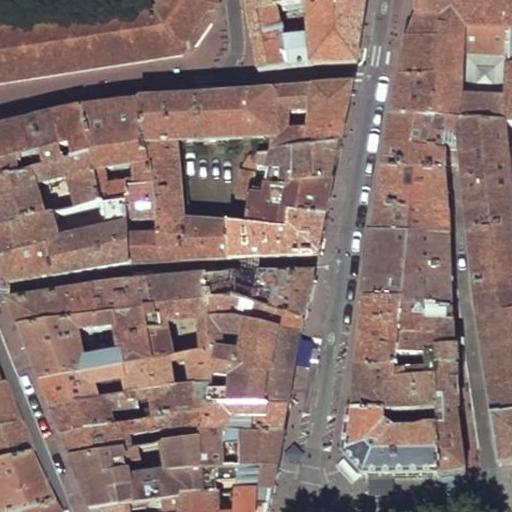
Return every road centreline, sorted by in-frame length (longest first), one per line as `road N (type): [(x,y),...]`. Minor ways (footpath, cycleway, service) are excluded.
road 1 (residential): [(328,511),(310,499),(309,473),(342,273)]
road 2 (residential): [(227,81),(86,91),(0,109)]
road 3 (residential): [(342,273),(378,78)]
road 4 (residential): [(0,350),(64,511)]
road 5 (residential): [(378,78),(227,81)]
road 6 (residential): [(0,296),(149,277)]
road 7 (residential): [(207,274),(342,273)]
